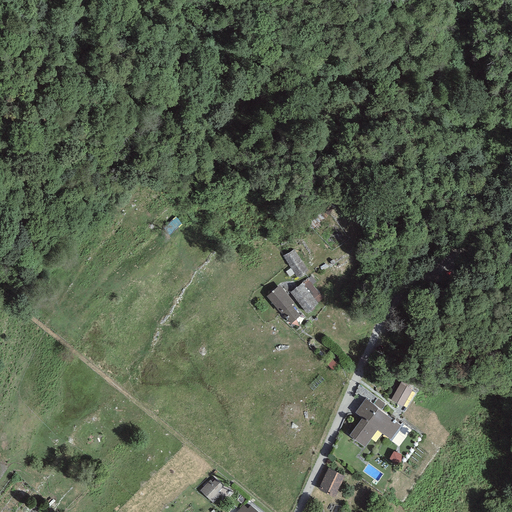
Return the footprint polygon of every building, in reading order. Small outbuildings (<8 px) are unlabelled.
[(295,247),(282,256),(297,279),(310,270),(295,247)] [(311,276),(287,295),(294,303),(297,302),(308,312),(324,299),(313,285),(316,282),(311,276)] [(279,286),(266,297),(290,325),(300,315),(292,306),(294,303),(287,295),(279,286)] [(403,383),(395,401),(408,407),(416,389),(403,383)] [(370,396),(358,411),(368,418),(355,435),(371,447),(385,429),(396,438),(407,424),(370,396)] [(0,477),(1,478),(9,467),(0,460),(0,477)] [(350,475),(331,467),(321,488),(340,497),(350,475)] [(217,476),(201,491),(214,503),(229,488),(217,476)] [(261,511),(246,502),(239,511),(261,511)]
